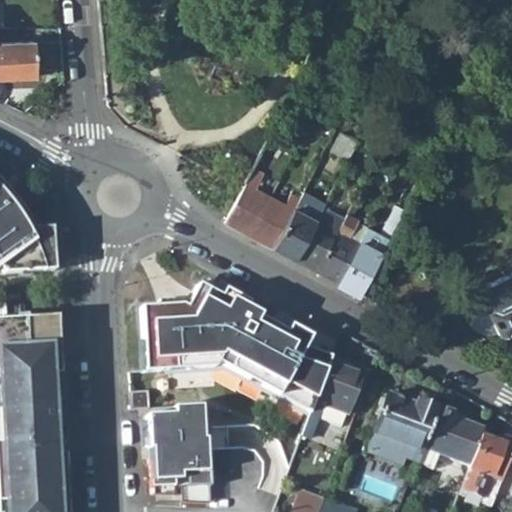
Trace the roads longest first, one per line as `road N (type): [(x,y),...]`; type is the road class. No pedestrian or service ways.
road 1 (residential): [(151,213),(511,399)]
road 2 (residential): [(113,511),(98,263),(108,229)]
road 3 (residential): [(99,163),(80,0)]
